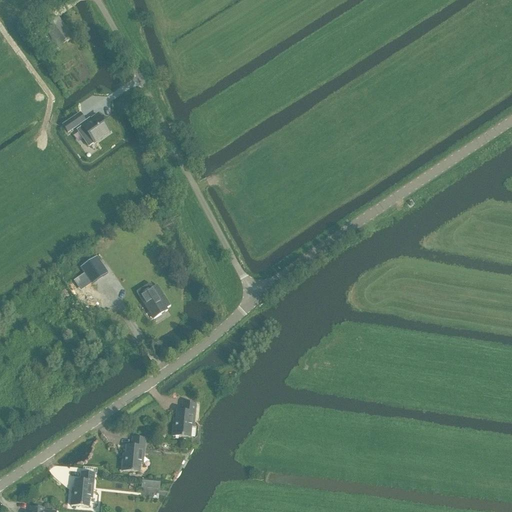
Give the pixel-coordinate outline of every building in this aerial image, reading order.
[(58,48),(71,39),(64,28),(65,27),(58,18),(44,27),(58,48)] [(28,37),(44,26),(41,21),(25,32),(28,37)] [(81,127),(77,130),(89,147),(94,144),(110,133),(98,115),(91,120),(82,127),(81,127)] [(71,121),(63,126),(68,133),(75,127),(71,121)] [(96,257),(80,269),(92,285),(108,274),(96,257)] [(153,319),(167,311),(166,309),(170,306),(157,286),(153,288),(150,285),(137,293),(153,319)] [(174,424),(172,437),(190,438),(191,429),(193,430),(195,405),(183,404),(183,412),(177,412),(176,424),(174,424)] [(123,458),(122,472),(140,473),(140,464),(142,464),(145,440),(133,439),(132,447),(126,447),(125,459),(123,458)] [(72,493),(71,506),(88,508),(89,499),(91,499),(94,475),(82,473),(81,482),(75,481),(74,493),(72,493)]
